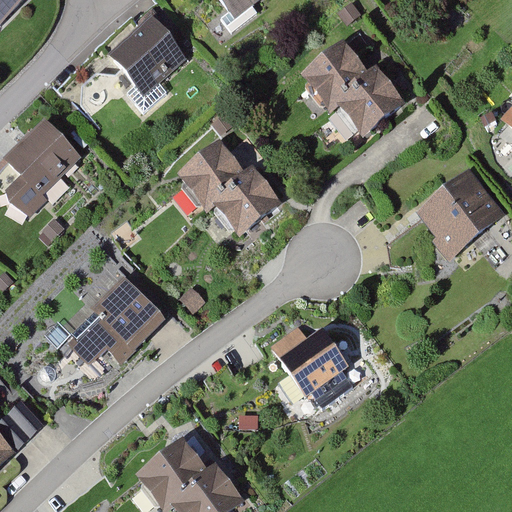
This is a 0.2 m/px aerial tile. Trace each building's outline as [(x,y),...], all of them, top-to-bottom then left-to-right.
[(0,0),(0,35),(34,0),(0,0)] [(203,0),(225,28),(217,35),(228,48),(253,29),(244,18),(268,0),(203,0)] [(129,115),(139,127),(162,107),(155,98),(180,76),(146,36),(104,71),(117,85),(111,91),(93,89),(78,102),(77,121),(96,143),(129,115)] [(325,123),(332,117),(364,92),(338,59),(299,91),(325,123)] [(372,85),(364,92),(332,117),(336,123),(327,130),(345,152),(354,145),(358,150),(398,118),(372,85)] [(511,120),(496,137),(511,152),(511,120)] [(220,128),(208,138),(217,149),(229,139),(220,128)] [(42,140),(0,181),(0,206),(0,207),(3,219),(25,232),(42,216),(37,211),(75,173),(42,140)] [(197,223),(206,216),(242,188),(216,155),(171,190),(197,223)] [(442,190),(421,160),(365,201),(386,230),(442,190)] [(248,183),(242,188),(206,216),(234,252),(277,219),(248,183)] [(465,193),(413,234),(444,273),(496,231),(465,193)] [(444,273),(413,234),(384,259),(387,277),(444,273)] [(121,296),(58,355),(84,382),(102,365),(115,379),(160,336),(121,296)] [(188,304),(176,314),(188,327),(200,317),(188,304)] [(293,344),(266,364),(276,378),(275,379),(300,415),(307,411),(317,425),(347,404),(337,390),(344,384),(317,348),(303,358),(293,344)] [(37,442),(15,419),(0,433),(0,452),(13,465),(37,442)] [(256,435),(243,436),(244,447),(257,446),(256,435)] [(0,478),(10,469),(0,458),(0,478)] [(144,511),(174,511),(202,490),(177,458),(130,494),(144,511)] [(233,511),(211,483),(202,490),(174,511),(233,511)] [(118,511),(101,491),(75,511),(118,511)]
